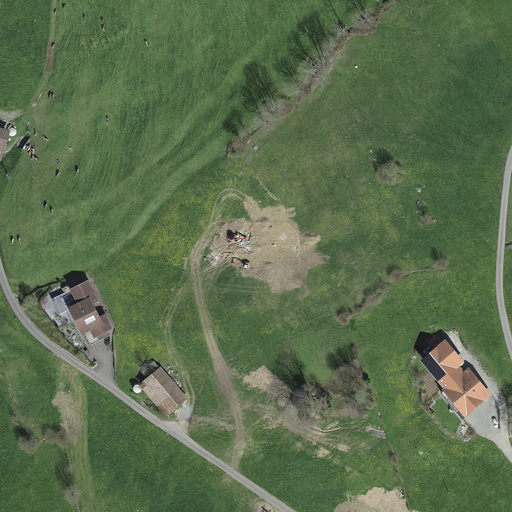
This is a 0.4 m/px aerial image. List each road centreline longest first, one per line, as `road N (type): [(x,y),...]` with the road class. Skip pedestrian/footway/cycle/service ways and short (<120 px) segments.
road 1 (unclassified): [(0,268),(17,310),(44,340),(289,511)]
road 2 (unclassified): [(511,345),(501,289),(511,163)]
